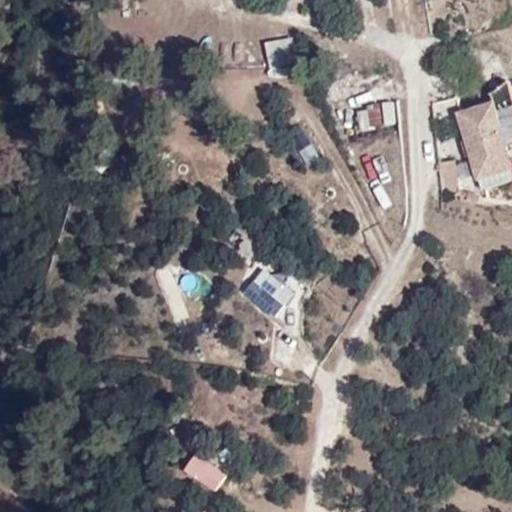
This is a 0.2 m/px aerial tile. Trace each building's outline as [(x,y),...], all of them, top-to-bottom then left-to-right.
[(294,34),(266,39),(272,70),(300,64),(294,34)] [(163,98),(165,82),(141,79),(139,95),(163,98)] [(511,159),(507,143),(511,141),(511,92),(511,88),(452,104),(467,155),(453,159),(459,178),(491,169),(495,180),(511,175),(511,159)] [(381,101),(384,125),(397,123),(394,99),(381,101)] [(378,102),(354,107),(358,130),(383,125),(378,102)] [(244,292),(274,318),(298,291),(267,265),(244,292)] [(218,489),(231,472),(200,449),(187,467),(218,489)]
